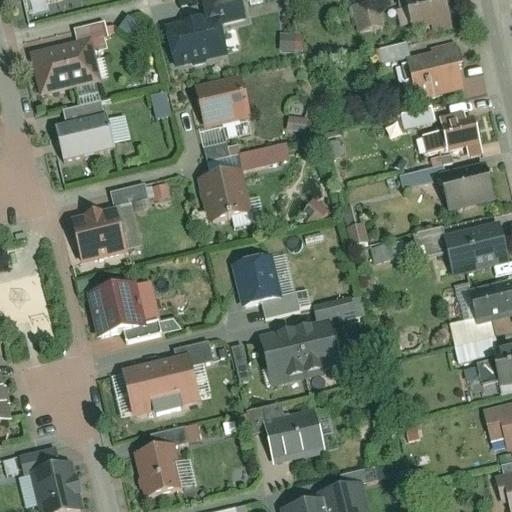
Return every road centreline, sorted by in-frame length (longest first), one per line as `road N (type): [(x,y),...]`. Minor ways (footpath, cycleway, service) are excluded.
road 1 (residential): [(0,22),(44,204)]
road 2 (residential): [(116,511),(82,374)]
